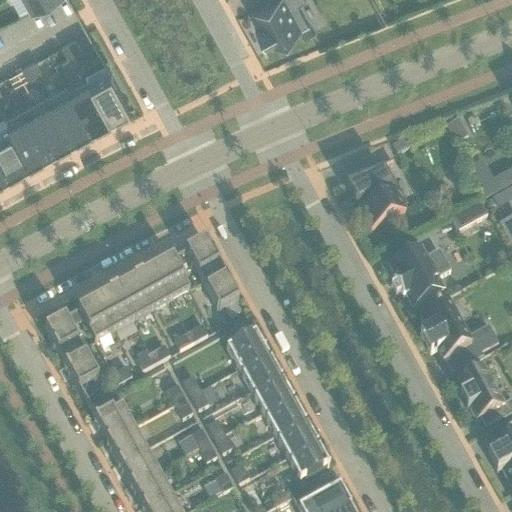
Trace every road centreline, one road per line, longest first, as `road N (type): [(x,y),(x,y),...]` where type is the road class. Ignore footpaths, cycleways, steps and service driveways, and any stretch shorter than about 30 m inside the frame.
road 1 (residential): [(480,511),(273,131)]
road 2 (residential): [(194,165),(385,511)]
road 3 (tertiary): [(273,131),(511,36)]
road 4 (residential): [(0,317),(106,511)]
road 5 (tertiary): [(0,266),(194,165)]
road 6 (residential): [(103,0),(194,165)]
road 7 (residential): [(273,131),(200,0)]
